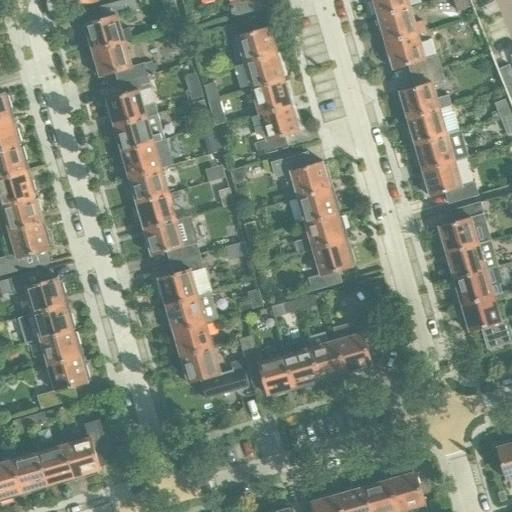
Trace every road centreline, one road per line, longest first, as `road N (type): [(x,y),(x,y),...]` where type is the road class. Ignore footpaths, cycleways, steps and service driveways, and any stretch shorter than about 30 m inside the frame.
road 1 (residential): [(169,497),(26,0)]
road 2 (residential): [(444,416),(323,0)]
road 3 (residential): [(169,497),(444,416)]
